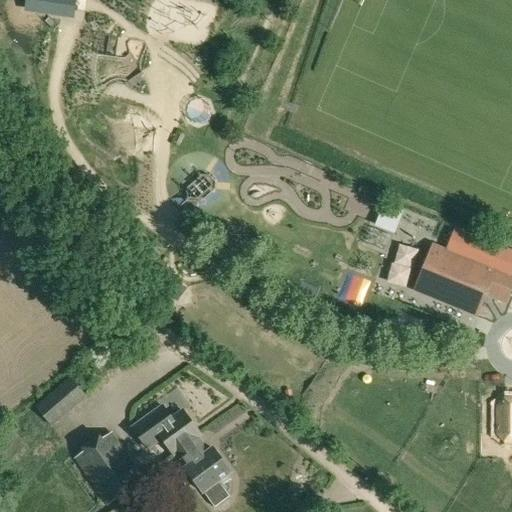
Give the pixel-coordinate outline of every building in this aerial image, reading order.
[(77,0),(26,0),(25,9),(74,17),(77,0)] [(230,74),(241,49),(230,45),(219,69),(230,74)] [(217,203),(228,178),(211,170),(199,195),(217,203)] [(414,291),(477,316),(486,295),(507,303),(511,290),(511,276),(433,245),(414,291)] [(187,287),(168,276),(160,289),(178,301),(187,287)] [(371,308),(379,283),(371,281),(363,305),(371,308)] [(511,313),(499,308),(495,318),(511,324),(511,313)] [(52,427),(88,397),(70,376),(35,407),(52,427)] [(511,381),(503,381),(496,388),(496,416),(504,423),(511,423),(511,381)] [(178,453),(198,438),(201,436),(184,412),(173,420),(163,408),(133,430),(148,450),(163,439),(175,455),(178,453)] [(0,469),(25,447),(9,430),(0,437),(0,469)] [(136,486),(146,479),(112,431),(103,438),(100,434),(80,448),(83,452),(74,458),(107,506),(117,499),(120,503),(139,489),(136,486)] [(186,469),(215,508),(230,497),(218,481),(231,472),(214,449),(209,452),(198,438),(178,453),(188,468),(186,469)]
